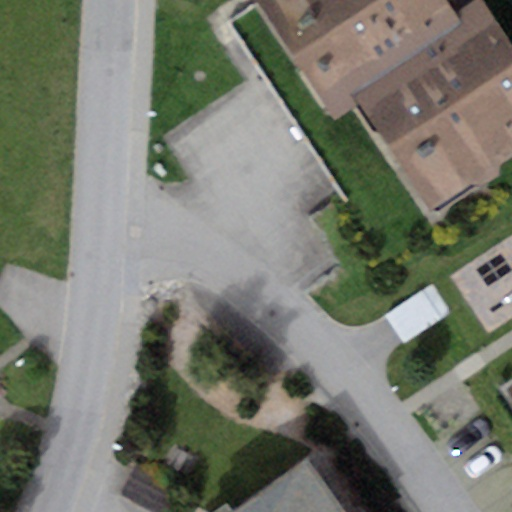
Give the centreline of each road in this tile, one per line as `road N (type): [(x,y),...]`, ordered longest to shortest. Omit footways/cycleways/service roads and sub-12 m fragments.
road 1 (residential): [(100,229),(173,241),(208,255),(251,289),(376,414),(446,511)]
road 2 (residential): [(100,229),(84,428),(54,511)]
road 3 (residential): [(112,0),(100,229)]
